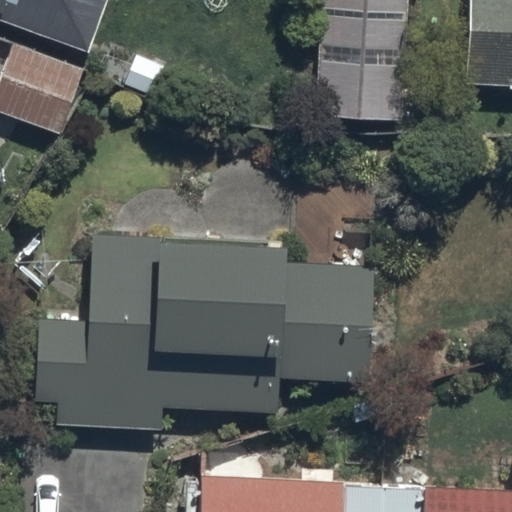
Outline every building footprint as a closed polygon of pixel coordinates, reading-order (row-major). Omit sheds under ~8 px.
[(0,0),(0,16),(85,48),(105,0),(0,0)] [(408,0),(320,0),(315,114),(402,119),(408,0)] [(511,0),(470,0),(467,82),(511,84),(511,0)] [(9,38),(0,62),(0,108),(56,129),(80,65),(9,38)] [(287,245),(95,235),(90,322),(40,320),(36,397),(59,398),(58,423),(161,428),(162,406),(278,412),(280,378),(368,383),(374,264),(287,260),(287,245)] [(511,511),(511,496),(202,484),(201,511),(511,511)]
